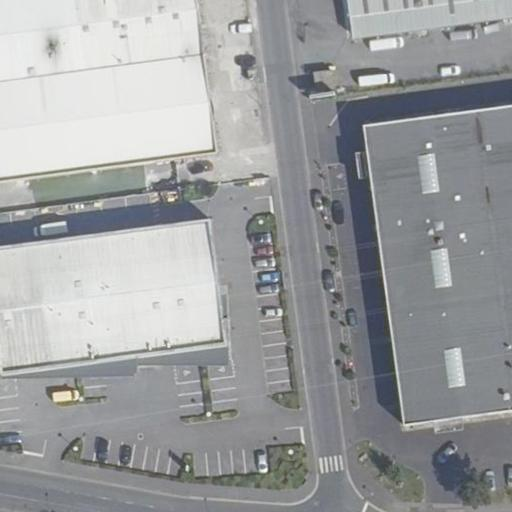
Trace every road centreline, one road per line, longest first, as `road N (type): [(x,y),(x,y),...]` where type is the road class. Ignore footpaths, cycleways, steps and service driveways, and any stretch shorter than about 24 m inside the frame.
road 1 (unknown): [(511,73),(362,97),(342,120),(380,421),(406,441),(426,441)]
road 2 (unclassified): [(270,0),(338,511)]
road 3 (tertiary): [(176,511),(0,480)]
